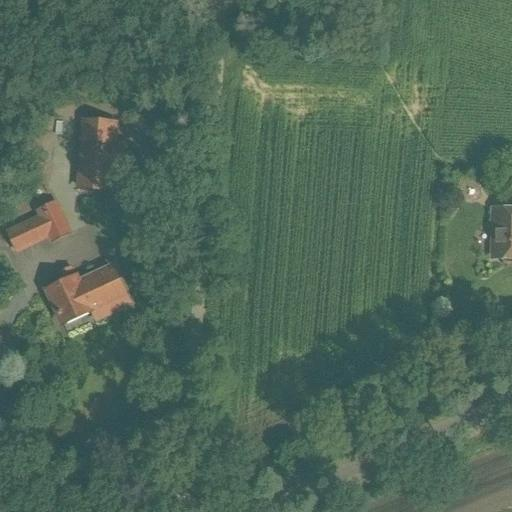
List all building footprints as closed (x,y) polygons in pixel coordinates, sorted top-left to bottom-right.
[(83,123),(79,176),(78,187),(110,190),(112,171),(124,172),(125,158),(127,144),(114,143),(116,125),(83,123)] [(58,202),(36,212),(38,217),(48,239),(51,245),(73,235),(58,202)] [(511,260),(511,210),(493,210),(492,260),(511,260)] [(48,239),(38,217),(6,232),(16,254),(48,239)] [(93,288),(82,293),(76,280),(77,280),(72,268),(60,273),(65,285),(48,293),(62,324),(88,312),(92,321),(129,303),(115,272),(90,282),(93,288)]
